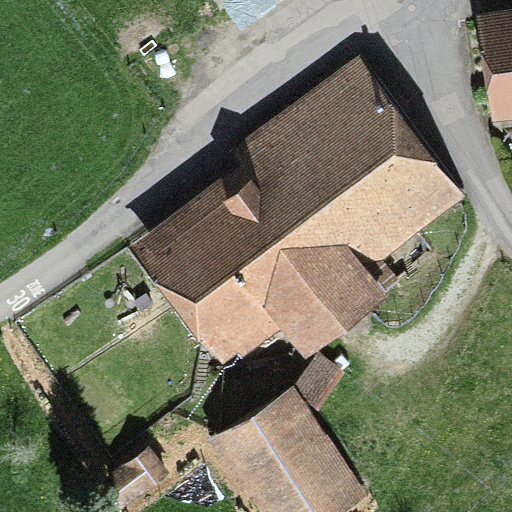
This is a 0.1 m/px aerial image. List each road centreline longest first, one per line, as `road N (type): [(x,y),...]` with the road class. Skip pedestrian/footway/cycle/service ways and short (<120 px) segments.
road 1 (unclassified): [(0,309),(400,17)]
road 2 (unclassified): [(400,17),(511,248)]
